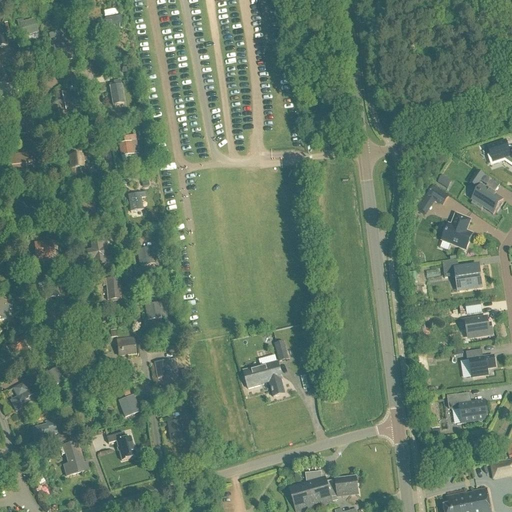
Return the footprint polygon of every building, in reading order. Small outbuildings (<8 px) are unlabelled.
[(99,25),(102,39),(112,37),(109,20),(105,21),(105,24),(99,25)] [(19,22),(23,38),(37,34),(34,22),(23,25),(22,21),(19,22)] [(55,48),(58,63),(74,60),(71,45),(55,48)] [(118,86),(110,87),(110,90),(108,90),(109,94),(111,94),(113,107),(123,105),(120,87),(118,88),(118,86)] [(0,99),(10,97),(9,91),(11,90),(10,87),(0,89),(0,99)] [(73,97),(72,92),(62,95),(65,111),(80,108),(77,96),(73,97)] [(9,122),(10,127),(12,127),(13,137),(16,137),(16,138),(18,137),(25,136),(24,121),(9,122)] [(136,147),(135,141),(127,142),(127,145),(119,146),(121,158),(132,156),(138,155),(136,147)] [(506,143),(487,148),(492,165),(509,160),(511,161),(511,165),(511,166),(511,165),(511,151),(509,151),(506,143)] [(69,153),(71,173),(85,171),(82,151),(69,153)] [(31,156),(10,158),(12,176),(24,175),(24,167),(32,166),(31,156)] [(478,173),(473,181),(479,185),(481,183),(487,188),(491,182),(478,173)] [(473,204),(471,206),(481,213),(483,210),(493,217),(495,214),(497,215),(501,210),(499,209),(503,202),(482,188),(472,203),(473,204)] [(433,189),(428,197),(418,212),(425,217),(435,202),(443,207),(448,199),(433,189)] [(145,200),(144,195),(128,197),(131,214),(142,212),(140,200),(145,200)] [(23,206),(26,221),(36,219),(34,209),(36,209),(36,204),(23,206)] [(86,211),(80,212),(81,221),(88,220),(90,228),(97,226),(93,207),(86,208),(86,211)] [(442,243),(466,253),(473,236),(469,235),(469,234),(466,235),(464,232),(468,231),(467,230),(471,222),(456,216),(451,227),(449,226),(442,243)] [(53,250),(52,245),(52,244),(34,245),(35,261),(50,259),(49,250),(53,250)] [(87,255),(88,262),(95,261),(96,267),(103,266),(102,260),(101,252),(100,252),(99,246),(92,248),(93,254),(87,255)] [(149,263),(149,266),(153,266),(151,256),(155,256),(154,250),(138,253),(140,265),(149,263)] [(482,289),(478,268),(455,271),(458,293),(482,289)] [(454,271),(445,273),(447,282),(456,280),(454,271)] [(410,285),(417,284),(416,274),(409,275),(410,285)] [(119,280),(102,282),(103,288),(106,288),(107,302),(109,302),(110,304),(118,303),(117,301),(121,301),(119,280)] [(42,298),(44,304),(47,303),(46,300),(58,297),(54,282),(42,285),(45,297),(42,298)] [(0,321),(7,320),(7,315),(8,310),(12,311),(14,306),(0,301),(0,321)] [(145,307),(147,322),(166,319),(163,304),(145,307)] [(481,315),(480,304),(466,306),(467,317),(481,315)] [(34,322),(44,337),(52,332),(42,317),(34,322)] [(487,324),(488,324),(487,320),(467,323),(470,341),(492,337),(491,327),(487,327),(487,324)] [(15,356),(22,351),(26,358),(21,361),(26,368),(39,359),(34,353),(37,351),(32,344),(30,345),(25,339),(10,349),(15,356)] [(134,343),(134,340),(132,340),(116,341),(117,351),(121,350),(122,357),(135,356),(134,343)] [(275,346),(280,364),(288,361),(284,344),(275,346)] [(454,350),(455,358),(464,356),(463,349),(454,350)] [(466,354),(467,362),(470,362),(472,380),(488,377),(487,371),(495,370),(494,358),(483,360),(482,352),(466,354)] [(176,372),(175,361),(155,365),(158,381),(171,378),(170,373),(176,372)] [(281,382),(283,382),(278,364),(243,374),(248,391),(270,385),(273,400),(285,396),(281,382)] [(59,369),(47,375),(53,388),(65,383),(64,380),(66,379),(65,375),(62,376),(59,369)] [(11,403),(16,412),(27,406),(25,401),(33,396),(29,388),(26,390),(24,385),(12,391),(17,399),(11,403)] [(449,411),(452,413),(460,412),(463,426),(483,423),(487,418),(485,404),(472,406),(470,398),(458,400),(457,397),(447,398),(449,411)] [(125,401),(119,404),(125,420),(138,414),(138,412),(133,398),(125,401)] [(57,436),(56,434),(53,422),(45,424),(46,429),(33,432),(33,434),(32,434),(33,439),(34,439),(36,444),(49,441),(49,438),(55,436),(57,436)] [(173,439),(179,438),(179,441),(182,440),(180,424),(167,425),(170,439),(172,439),(173,439)] [(117,443),(123,462),(137,458),(131,439),(126,441),(124,434),(107,439),(109,446),(117,443)] [(52,441),(54,447),(62,445),(60,439),(52,441)] [(65,445),(66,448),(63,448),(63,449),(60,450),(62,457),(65,456),(68,466),(63,468),(66,478),(89,472),(87,464),(83,465),(76,442),(65,445)] [(502,463),(496,464),(499,477),(505,476),(502,463)] [(289,491),(294,511),(306,511),(332,505),(331,500),(358,496),(356,480),(326,484),(326,481),(321,482),(321,475),(306,477),(307,486),(289,491)] [(490,511),(487,491),(446,500),(448,507),(443,508),(444,511),(490,511)]
